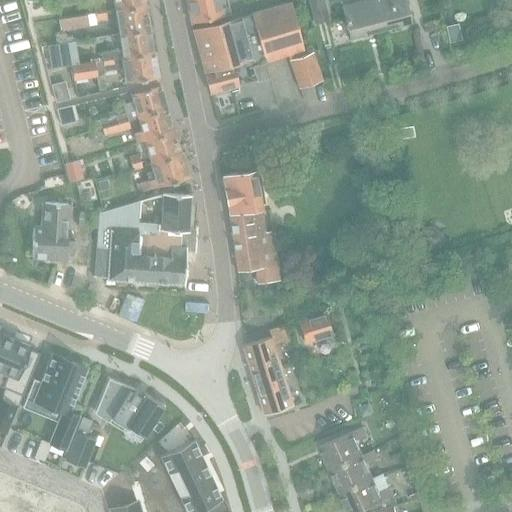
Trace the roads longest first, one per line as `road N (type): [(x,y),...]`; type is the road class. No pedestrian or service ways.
road 1 (residential): [(202,143),(511,56)]
road 2 (tertiary): [(201,383),(226,323),(202,143)]
road 3 (secondary): [(0,291),(142,348),(201,383)]
road 4 (tertiary): [(202,143),(171,0)]
road 5 (secondary): [(261,511),(240,443),(201,383)]
road 6 (residential): [(0,192),(23,170),(0,69)]
